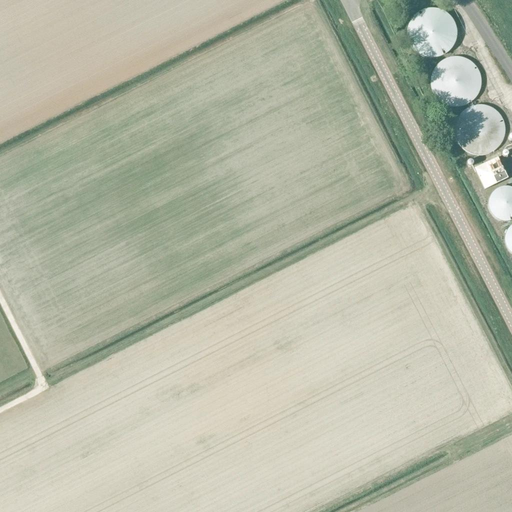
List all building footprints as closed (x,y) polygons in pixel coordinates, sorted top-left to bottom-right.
[(435,9),(431,9),(428,9),(425,10),(421,11),(418,13),(415,15),(413,17),(411,20),(409,23),(408,26),(407,30),(407,33),(407,37),(407,40),(409,43),(410,46),(412,49),(414,52),(417,54),(420,56),(423,57),(426,58),(430,59),(433,59),(437,58),(440,57),(443,56),(446,54),(449,52),(451,49),(453,46),(455,43),(456,40),(456,36),(456,33),(456,29),(455,26),(454,23),(452,20),(450,17),(448,15),(445,13),(442,11),(438,10),(435,9)] [(461,58),(458,57),(455,57),(451,57),(448,58),(445,60),(442,61),(439,63),(436,66),(434,68),(432,71),(431,75),(430,78),(430,81),(430,85),(431,88),(432,91),(433,95),(435,98),(437,100),(440,102),(443,104),(446,106),(449,107),(452,108),(456,108),(459,107),(463,107),(466,105),(469,104),(472,102),(474,99),(476,97),(478,94),(479,90),(480,87),(480,84),(480,80),(480,77),(479,73),(477,70),(476,67),(473,65),(471,62),(468,61),(465,59),(461,58)] [(487,107),(483,106),(480,106),(476,106),(473,106),(470,107),(466,109),(464,111),(461,113),(459,116),(457,119),(455,122),(454,125),(454,129),(454,132),(454,136),(455,139),(457,143),(459,145),(461,148),(463,151),(466,153),(470,154),(473,155),(476,156),(480,156),(483,156),(487,155),(490,153),(493,152),(496,150),(498,147),(500,144),(502,141),(503,138),(504,134),(504,131),(504,127),(503,124),(502,121),(500,118),(498,115),(496,112),(493,110),(490,108),(487,107)] [(498,161),(475,172),(485,193),(497,189),(509,184),(498,161)] [(511,191),(510,191),(508,190),(505,190),(503,191),(501,191),(499,192),(497,193),(496,194),(494,196),(493,197),(492,199),(491,201),(490,203),(489,205),(489,207),(489,210),(490,212),(491,214),(491,216),(493,218),(494,220),(496,221),(498,223),(500,224),(502,225),(505,225),(507,225),(509,225),(511,224),(511,191)]
